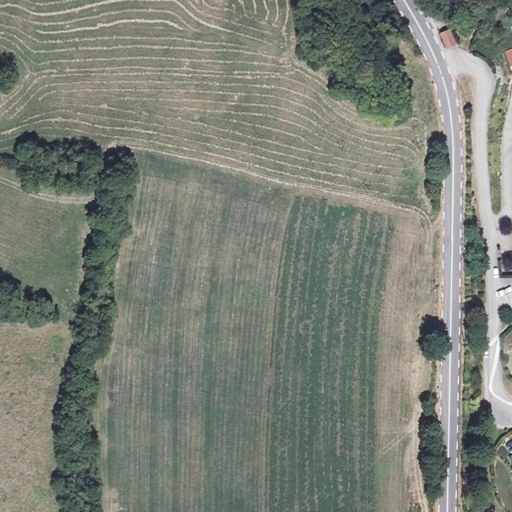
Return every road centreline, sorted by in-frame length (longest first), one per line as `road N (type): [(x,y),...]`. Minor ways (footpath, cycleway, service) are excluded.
road 1 (secondary): [(447,511),(453,167),(437,62)]
road 2 (residential): [(437,62),(468,60),(486,73),(487,225)]
road 3 (residential): [(487,225),(495,396),(511,411)]
